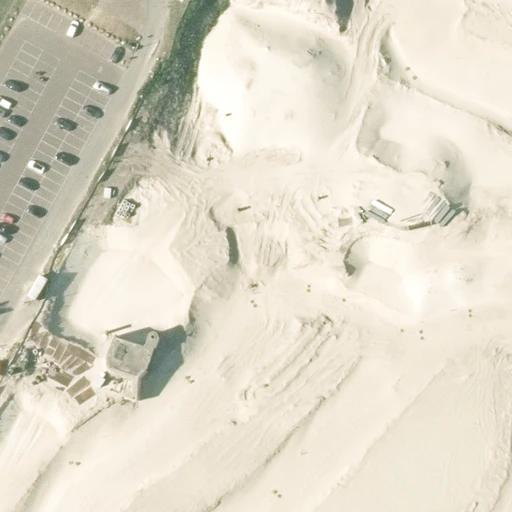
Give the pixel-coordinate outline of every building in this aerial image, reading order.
[(286,0),(306,9),(310,0),(286,0)] [(413,0),(429,10),(435,0),(413,0)] [(511,13),(473,1),(462,37),(476,41),(481,27),(505,34),(501,46),(511,49),(511,13)] [(402,28),(398,34),(405,39),(408,34),(413,38),(415,35),(431,46),(429,49),(434,52),(431,57),(438,62),(442,56),(442,57),(456,37),(415,8),(401,28),(402,28)] [(224,12),(207,41),(237,59),(260,18),(245,9),(239,21),(224,12)] [(317,16),(312,65),(336,68),(336,67),(343,68),(344,59),(339,59),(339,53),(336,52),(338,33),(341,33),(342,27),(347,28),(348,19),(341,18),(317,16)] [(489,79),(488,85),(497,87),(497,81),(503,82),(504,79),(511,80),(511,57),(492,55),(488,79),(489,79)] [(268,74),(252,75),(255,113),(312,108),(309,74),(293,75),(294,88),(269,89),(268,74)] [(338,80),(323,99),(362,130),(377,110),(381,105),(374,99),(371,104),(366,100),(364,103),(349,91),(350,88),(346,84),(349,80),(342,75),(338,80)] [(191,88),(177,120),(201,130),(214,98),(191,88)] [(395,104),(387,106),(388,113),(394,136),(443,123),(436,99),(436,100),(434,93),(426,96),(427,101),(421,102),(422,105),(403,111),(402,107),(397,109),(395,104)] [(454,112),(436,141),(460,155),(478,126),(454,112)] [(315,132),(291,139),(299,172),(324,165),(315,132)] [(241,143),(231,169),(263,181),(273,155),(241,143)] [(489,148),(474,149),(477,186),(511,183),(511,161),(491,163),(489,148)] [(380,150),(365,151),(368,189),(424,185),(422,150),(405,151),(406,164),(382,165),(380,150)] [(138,177),(137,197),(169,200),(170,188),(171,180),(180,185),(187,173),(188,165),(156,162),(155,170),(154,178),(138,177)] [(377,210),(371,244),(417,252),(420,235),(407,233),(410,216),(377,210)] [(277,230),(250,236),(258,269),(285,263),(277,230)] [(341,234),(313,234),(313,268),(341,268),(341,234)] [(453,238),(433,266),(455,283),(475,255),(453,238)] [(229,255),(201,258),(206,293),(233,289),(229,255)] [(364,287),(362,293),(370,296),(372,291),(378,292),(379,289),(397,294),(397,297),(402,299),(401,304),(409,306),(411,300),(412,300),(418,277),(370,263),(363,287),(364,287)] [(511,268),(492,271),(494,296),(511,294),(511,268)] [(253,333),(247,339),(252,344),(270,361),(304,324),(286,307),(285,308),(281,303),(275,310),(279,313),(274,318),(277,320),(263,334),(261,332),(257,336),(253,333)] [(319,350),(313,357),(336,378),(369,341),(346,320),(340,327),(343,332),(324,353),(319,350)] [(114,339),(106,359),(108,374),(131,381),(133,399),(140,399),(139,380),(141,379),(146,375),(158,336),(155,335),(152,334),(148,336),(143,349),(114,339)] [(498,353),(473,373),(487,391),(511,371),(498,353)] [(209,387),(204,394),(209,398),(209,399),(228,413),(259,374),(240,359),(239,359),(234,355),(229,362),(233,366),(229,370),(232,372),(220,388),(217,386),(214,391),(209,387)] [(278,395),(272,402),(294,423),(328,386),(305,365),(299,372),(302,377),(283,398),(278,395)] [(430,379),(414,395),(438,417),(453,400),(430,379)] [(22,411),(0,452),(0,511),(4,511),(51,426),(22,411)] [(237,441),(230,447),(253,468),(286,431),(264,411),(258,417),(261,422),(241,443),(237,441)] [(147,435),(140,440),(144,446),(158,466),(198,436),(184,417),(180,412),(173,417),(176,421),(171,424),(173,427),(157,439),(155,436),(150,439),(147,435)] [(396,416),(381,432),(404,454),(419,437),(396,416)] [(511,433),(486,433),(485,455),(511,456),(511,433)] [(362,453),(347,469),(370,491),(386,474),(362,453)] [(74,491),(68,497),(72,502),(81,511),(96,511),(124,484),(107,467),(102,462),(96,469),(100,472),(96,477),(98,479),(84,493),(82,490),(78,495),(74,491)] [(171,493),(164,498),(174,511),(195,511),(221,492),(203,468),(196,473),(198,478),(175,496),(171,493)] [(481,471),(469,490),(497,506),(508,487),(481,471)] [(329,490),(313,506),(319,511),(350,511),(352,511),(329,490)]
